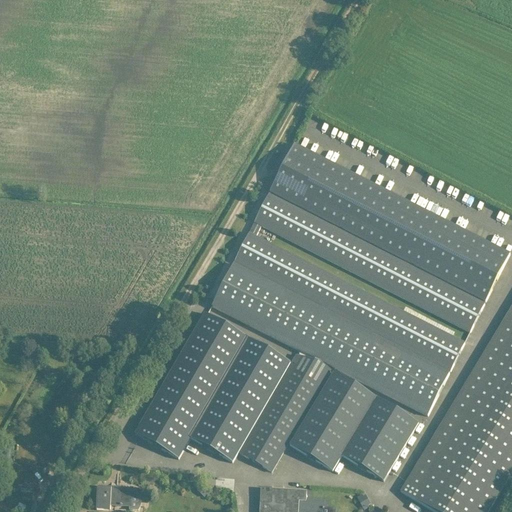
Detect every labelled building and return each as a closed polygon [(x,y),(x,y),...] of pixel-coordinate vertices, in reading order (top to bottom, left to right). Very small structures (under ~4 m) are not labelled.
[(486,303),(510,255),(295,145),(271,193),(486,303)] [(485,305),(278,200),(269,195),(255,224),(256,224),(250,235),(250,234),(235,263),(451,373),(465,344),(256,238),(262,228),(471,333),(485,305)] [(332,369),(428,417),(450,374),(234,264),(213,307),(302,353),(332,369)] [(187,346),(136,435),(180,460),(191,439),(234,463),(291,363),(206,313),(189,342),(187,346)] [(489,511),(511,474),(511,337),(414,501),(432,511),(489,511)] [(298,357),(240,455),(272,473),(331,371),(298,357)] [(342,457),(384,482),(419,424),(334,374),(290,447),(333,473),(342,457)] [(33,454),(10,495),(22,503),(46,462),(33,454)] [(202,483),(197,488),(198,489),(206,496),(207,498),(212,493),(202,483)] [(112,490),(98,489),(97,509),(111,510),(111,504),(116,504),(116,507),(131,508),(132,498),(136,499),(136,492),(128,491),(128,490),(117,489),(117,491),(112,491),(112,490)] [(298,511),(299,500),(306,500),(307,493),(261,490),(259,511),(298,511)] [(363,495),(357,498),(364,511),(370,508),(369,506),(363,497),(363,495)] [(323,511),(324,504),(306,503),(306,500),(299,500),(298,511),(323,511)]
